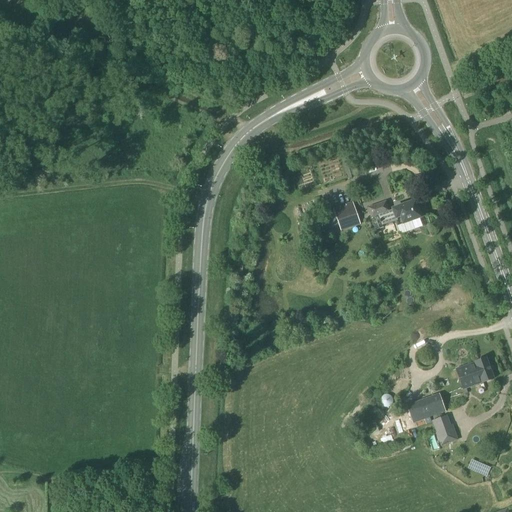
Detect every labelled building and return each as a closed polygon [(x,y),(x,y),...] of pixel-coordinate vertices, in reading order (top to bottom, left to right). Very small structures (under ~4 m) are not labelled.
[(389,211),(386,201),(367,208),(371,219),(377,216),(381,226),(397,221),(396,218),(401,216),(404,223),(420,217),(414,202),(389,211)] [(339,228),(359,221),(353,202),(346,205),(346,206),(333,211),(339,228)] [(471,325),(481,322),(475,301),(465,304),(471,325)] [(478,373),(460,380),(463,390),(494,379),(486,358),(475,362),(478,373)] [(456,370),(460,380),(478,373),(475,362),(475,363),(456,370)] [(445,412),(439,394),(406,406),(412,424),(445,412)] [(364,438),(378,432),(374,422),(360,427),(360,428),(357,429),(360,438),(364,437),(364,438)]
